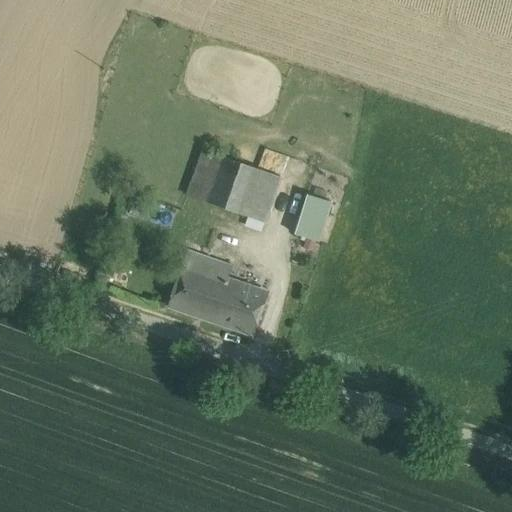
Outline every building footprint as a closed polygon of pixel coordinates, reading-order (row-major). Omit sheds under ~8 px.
[(241,214),(245,203),(268,211),(280,177),(204,151),(188,196),(241,214)] [(320,242),(332,203),(306,195),(294,234),(320,242)] [(245,203),(241,214),(246,216),(263,222),(268,211),(245,203)] [(263,222),(246,216),(243,226),(260,232),(263,222)] [(232,266),(189,251),(184,265),(227,280),(232,266)] [(227,280),(184,265),(170,306),(212,320),(227,280)] [(266,294),(227,280),(212,320),(252,334),(266,294)]
